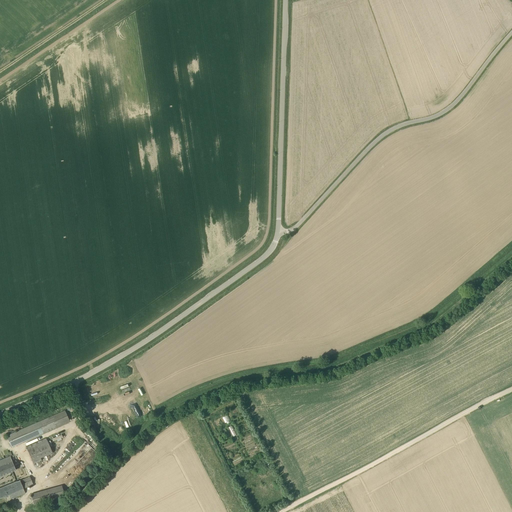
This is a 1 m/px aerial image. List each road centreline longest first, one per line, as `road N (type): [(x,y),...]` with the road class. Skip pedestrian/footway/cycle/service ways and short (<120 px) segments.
road 1 (track): [(511,256),(425,327),(328,368),(213,389),(183,404),(58,511)]
road 2 (unclassified): [(0,411),(131,348),(254,261),(277,231)]
road 3 (unclassified): [(277,231),(297,226),(382,134),(447,108),(511,31)]
road 4 (track): [(511,389),(278,511)]
road 5 (unclassified): [(277,231),(285,0)]
road 6 (unknown): [(73,381),(84,403),(79,415),(18,446),(40,475),(19,511)]
road 7 (track): [(411,122),(368,0)]
road 8 (track): [(0,71),(105,0)]
